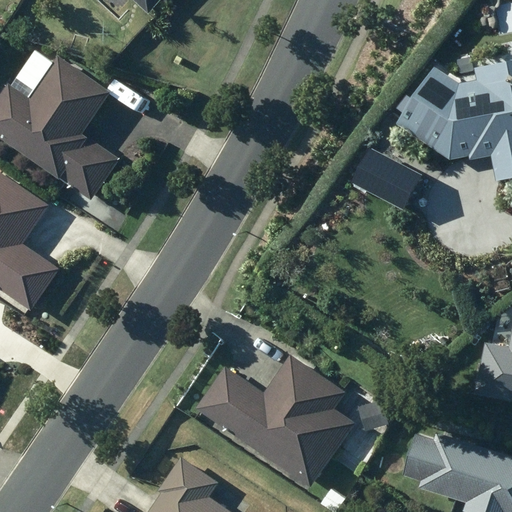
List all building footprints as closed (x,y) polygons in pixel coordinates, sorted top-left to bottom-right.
[(140,0),(155,14),(168,0),(140,0)] [(87,133),(115,93),(62,57),(57,65),(39,52),(15,87),(10,84),(0,99),(0,137),(65,183),(68,179),(99,200),(126,160),(87,133)] [(511,63),(481,70),(483,82),(467,85),(442,68),(403,125),(457,162),(476,158),(477,161),(498,158),(502,182),(511,180),(511,63)] [(394,165),(383,179),(408,199),(419,185),(394,165)] [(0,280),(34,303),(57,269),(20,245),(23,238),(17,234),(22,226),(29,231),(31,229),(32,229),(45,209),(44,208),(46,206),(0,175),(0,280)] [(337,408),(349,390),(293,353),(267,392),(227,366),(200,407),(318,485),(359,423),(337,408)] [(511,511),(511,455),(440,433),(438,440),(420,434),(407,477),(423,481),(420,489),(468,503),(465,511),(511,511)] [(155,511),(226,511),(205,497),(214,484),(184,463),(167,488),(178,496),(171,506),(163,501),(155,511)]
